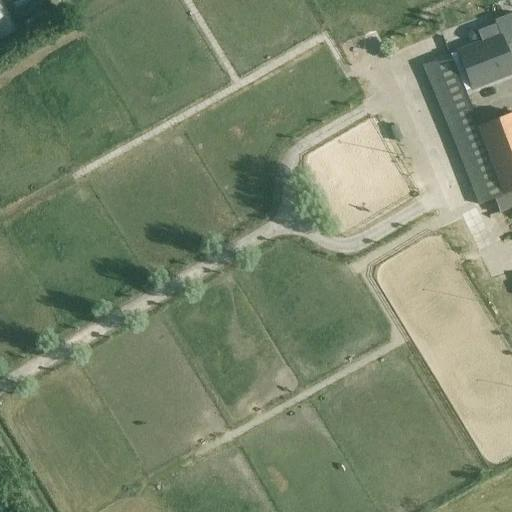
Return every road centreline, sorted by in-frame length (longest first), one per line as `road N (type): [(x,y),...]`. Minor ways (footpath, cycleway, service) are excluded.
road 1 (unknown): [(0,392),(282,217),(290,153),(377,108)]
road 2 (unknown): [(282,217),(348,242),(428,195)]
